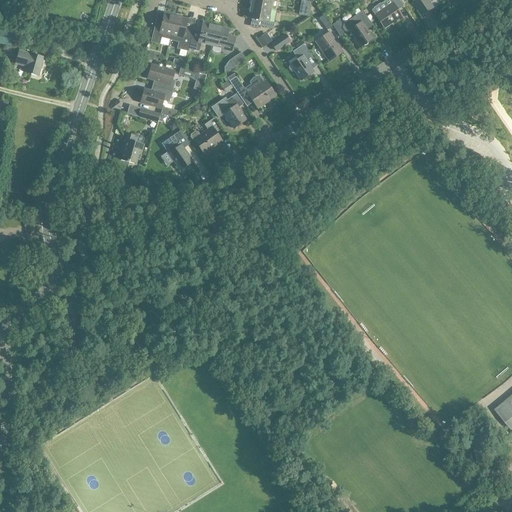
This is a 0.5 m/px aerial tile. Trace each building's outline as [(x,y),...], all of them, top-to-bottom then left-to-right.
[(252,0),(251,7),(271,11),(272,0),(279,0),(281,0),(252,0)] [(372,11),(375,16),(384,29),(394,22),(395,23),(403,18),(397,11),(403,7),(403,6),(400,2),(398,0),(388,0),(383,3),(372,11)] [(411,0),(423,17),(434,9),(428,0),(411,0)] [(271,11),(251,7),(249,20),(262,22),(261,28),(273,30),(275,24),(269,23),(271,11)] [(363,12),(352,19),(343,25),(343,30),(345,33),(348,33),(350,32),(361,48),(372,40),(365,29),(371,24),(363,12)] [(161,38),(169,40),(170,40),(176,16),(164,14),(162,23),(161,26),(155,24),(151,42),(160,44),(161,38)] [(184,31),(187,19),(176,16),(170,40),(179,43),(177,49),(188,51),(188,49),(189,49),(192,33),(184,31)] [(332,27),(324,16),(319,19),(327,30),(332,27)] [(0,23),(0,44),(11,46),(14,25),(0,23)] [(211,47),(216,27),(203,24),(201,33),(193,31),(192,34),(189,50),(198,52),(200,51),(201,44),(211,47)] [(228,30),(216,27),(211,47),(223,50),(223,51),(232,53),(235,39),(227,37),(228,30)] [(266,33),(257,39),(263,47),(272,41),(266,33)] [(286,34),(271,45),(276,52),(291,42),(286,34)] [(329,34),(316,43),(329,62),(343,53),(329,34)] [(289,68),(289,70),(291,72),(293,73),(294,72),(301,82),(314,73),(305,60),(310,56),(304,46),(293,53),(298,61),(290,66),(291,67),(289,68)] [(146,48),(144,56),(151,58),(154,50),(146,48)] [(21,53),(19,60),(29,63),(26,73),(38,77),(44,58),(31,55),(31,56),(21,53)] [(241,54),(230,62),(235,68),(246,61),(241,54)] [(154,87),(172,93),(175,82),(172,81),(174,73),(152,67),(148,79),(156,81),(154,87)] [(180,69),(178,76),(193,79),(195,73),(180,69)] [(236,78),(229,83),(241,100),(248,95),(258,110),(267,103),(275,97),(265,82),(264,83),(259,76),(257,76),(255,77),(253,78),(252,79),(251,80),(249,81),(248,83),(250,86),(244,90),(236,78)] [(232,88),(228,81),(221,86),(225,93),(232,88)] [(172,93),(154,87),(152,93),(145,91),(141,103),(161,109),(163,101),(169,103),(172,93)] [(226,97),(212,107),(219,118),(223,115),(234,130),(246,121),(238,109),(243,106),(236,96),(229,101),(226,97)] [(163,106),(160,113),(173,117),(176,115),(177,111),(163,106)] [(161,114),(141,108),(138,118),(158,123),(161,114)] [(222,143),(216,134),(215,133),(221,130),(221,129),(213,119),(204,125),(205,126),(208,131),(201,136),(198,132),(195,132),(191,135),(190,137),(192,139),(194,140),(194,141),(204,154),(214,147),(214,148),(222,143)] [(180,131),(171,138),(162,144),(169,154),(176,165),(175,167),(177,169),(179,169),(180,171),(193,162),(184,149),(190,145),(180,131)] [(125,148),(121,161),(136,166),(139,155),(141,156),(144,146),(133,143),(134,137),(127,135),(124,148),(125,148)] [(511,399),(503,407),(511,417),(511,399)] [(481,449),(474,450),(475,453),(476,462),(480,462),(480,461),(483,460),(481,449)]
